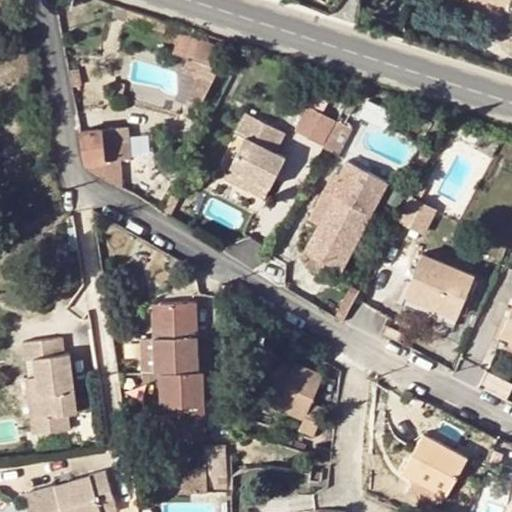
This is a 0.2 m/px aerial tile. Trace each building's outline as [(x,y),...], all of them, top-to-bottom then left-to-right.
[(154,16),(111,3),(107,17),(150,30),(154,16)] [(194,59),(183,91),(205,99),(224,45),(181,30),(173,52),(194,59)] [(341,153),(355,126),(309,103),(295,130),(341,153)] [(252,177),(271,185),(285,157),(275,151),(283,132),(243,111),(233,132),(243,136),(229,164),(252,177)] [(119,127),(81,131),(87,165),(112,180),(123,187),(129,191),(119,127)] [(344,157),(337,172),(327,190),(330,191),(317,219),(303,247),(308,249),(324,258),(337,264),(378,182),(381,176),(344,157)] [(247,186),(252,177),(229,164),(224,174),(247,186)] [(425,188),(419,184),(412,195),(419,199),(425,188)] [(330,191),(327,190),(322,188),(308,215),(317,219),(330,191)] [(172,194),(162,211),(171,216),(180,199),(172,194)] [(324,258),(308,249),(302,259),(319,268),(324,258)] [(422,252),(405,292),(455,313),(472,272),(422,252)] [(450,324),(455,313),(405,292),(401,303),(450,324)] [(157,371),(162,371),(201,369),(200,342),(199,299),(163,302),(165,335),(155,335),(157,371)] [(154,302),(155,335),(165,335),(163,302),(154,302)] [(511,307),(502,332),(511,336),(511,307)] [(511,336),(502,332),(497,344),(511,350),(511,336)] [(214,341),(200,342),(201,369),(207,368),(216,367),(214,341)] [(291,373),(281,367),(269,362),(253,393),(286,410),(306,420),(300,431),(313,438),(327,409),(314,402),(327,375),(298,360),(295,365),(291,373)] [(284,360),(281,367),(291,373),(295,365),(284,360)] [(172,405),(173,439),(210,438),(207,368),(201,369),(162,371),(163,405),(172,405)] [(83,375),(46,382),(49,407),(64,405),(71,460),(89,458),(101,455),(92,391),(85,394),(83,375)] [(286,410),(253,393),(249,401),(283,419),(286,410)] [(64,405),(49,407),(56,478),(90,475),(89,458),(71,460),(64,405)] [(172,405),(163,405),(165,440),(173,439),(172,405)] [(469,459),(423,434),(400,474),(446,499),(469,459)] [(205,446),(208,477),(208,492),(229,491),(226,445),(205,446)] [(208,492),(208,477),(157,478),(157,494),(208,492)]
